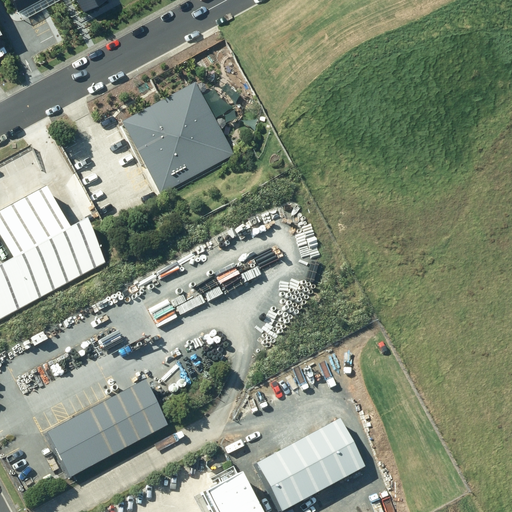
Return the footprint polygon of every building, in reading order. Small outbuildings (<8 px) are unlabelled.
[(10,0),(17,13),(41,0),(74,0),(82,15),(109,0),(10,0)] [(59,51),(54,43),(37,53),(41,61),(59,51)] [(235,154),(196,82),(123,121),(160,194),(235,154)] [(0,183),(24,171),(20,163),(0,173),(0,183)] [(0,320),(105,263),(88,217),(71,226),(46,186),(0,210),(0,233),(13,257),(0,264),(0,320)] [(121,341),(115,329),(97,338),(103,350),(121,341)] [(145,379),(47,433),(71,477),(169,423),(145,379)] [(341,417),(252,464),(278,511),(281,511),(366,466),(341,417)] [(263,511),(241,472),(207,490),(219,511),(263,511)]
